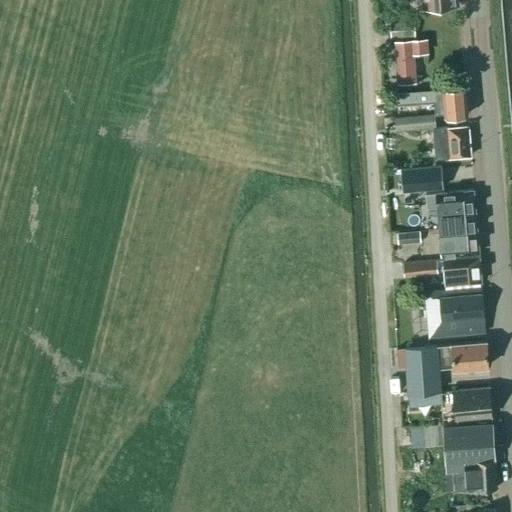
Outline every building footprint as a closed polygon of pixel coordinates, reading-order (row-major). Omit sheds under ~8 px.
[(390,23),(391,37),(415,37),(414,21),(390,23)] [(398,83),(414,82),(412,54),(426,53),(425,39),(395,41),(398,83)] [(435,89),(417,90),(394,92),(395,105),(434,102),(434,114),(445,113),(445,116),(467,114),(465,87),(435,89)] [(434,114),(394,116),(395,130),(435,127),(434,114)] [(449,127),(433,128),(435,158),(470,156),(468,126),(449,127)] [(406,208),(415,207),(437,206),(439,233),(457,232),(476,230),(473,190),(449,192),(450,196),(445,196),(445,192),(438,193),(435,166),(403,168),(406,208)] [(478,253),(476,230),(457,232),(439,233),(441,256),(478,253)] [(403,233),(405,244),(420,242),(419,231),(403,233)] [(403,275),(437,272),(437,267),(443,266),(445,285),(460,284),(460,283),(481,282),(478,256),(436,260),(402,262),(403,275)] [(440,290),(424,292),(428,337),(445,336),(485,332),(481,287),(440,290)] [(405,346),(408,392),(440,390),(438,368),(453,367),(453,368),(487,366),(486,341),(405,346)] [(405,355),(405,348),(396,348),(398,367),(406,367),(405,355)] [(454,418),(491,415),(489,387),(452,390),(454,418)] [(440,390),(408,392),(409,406),(441,404),(440,390)] [(474,491),(474,489),(496,488),(491,422),(410,428),(412,447),(444,445),(447,471),(464,470),(466,490),(469,490),(469,492),(474,491)]
